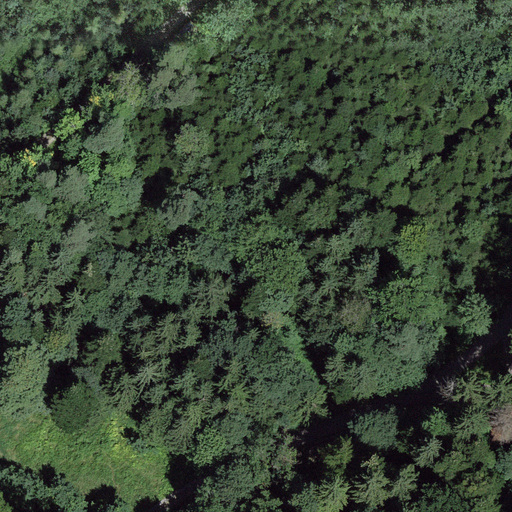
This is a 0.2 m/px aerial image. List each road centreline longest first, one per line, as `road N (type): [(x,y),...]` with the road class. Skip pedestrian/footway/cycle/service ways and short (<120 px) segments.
road 1 (track): [(511,349),(505,360),(274,442),(166,511)]
road 2 (track): [(216,0),(63,134),(0,166)]
